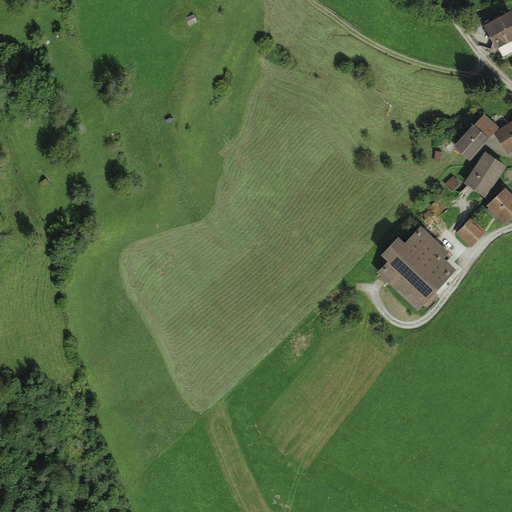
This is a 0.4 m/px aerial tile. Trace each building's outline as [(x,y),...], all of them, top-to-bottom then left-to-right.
[(197,13),(188,17),(191,25),(200,21),(197,13)] [(511,14),(487,27),(498,49),(511,42),(511,14)] [(511,121),(499,128),(511,150),(511,121)] [(477,124),(458,145),(472,157),(491,136),(477,124)] [(489,149),(467,179),(489,194),(510,164),(489,149)] [(511,189),(509,187),(491,205),(509,224),(511,220),(511,189)] [(474,219),(459,235),(472,248),(487,231),(474,219)] [(391,258),(378,271),(420,312),(462,269),(420,229),(412,237),(408,230),(386,253),(391,258)]
